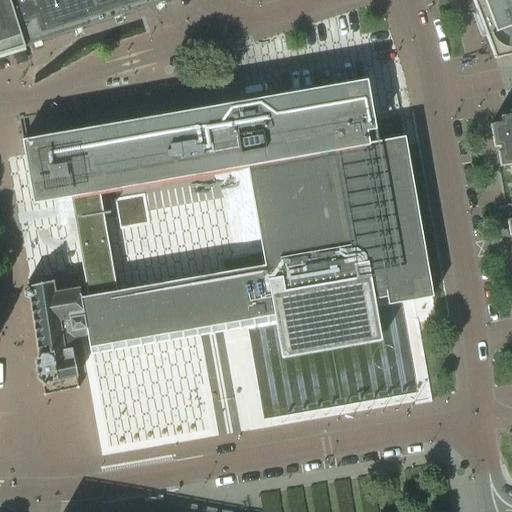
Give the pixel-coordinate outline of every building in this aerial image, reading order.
[(0,0),(0,56),(23,49),(20,39),(25,37),(12,0),(0,0)] [(12,0),(25,37),(20,39),(23,49),(159,6),(175,0),(12,0)] [(511,0),(472,0),(494,59),(511,55),(511,0)] [(371,62),(359,63),(362,81),(373,80),(371,62)] [(387,305),(432,298),(406,148),(404,138),(382,142),(377,143),(373,119),(366,81),(221,107),(22,141),(24,155),(33,204),(57,200),(62,199),(70,198),(80,257),(87,297),(80,299),(87,336),(91,357),(213,336),(275,325),(281,358),(380,341),(373,299),(386,296),(387,305)] [(511,219),(507,220),(510,235),(511,248),(511,111),(509,112),(510,115),(499,117),(500,123),(490,125),(494,147),(499,147),(500,152),(498,152),(500,167),(511,164),(511,219)] [(27,287),(28,289),(24,292),(25,297),(29,299),(38,354),(39,353),(39,355),(38,355),(38,356),(38,357),(39,359),(40,370),(41,370),(43,381),(42,381),(41,382),(43,383),(43,384),(44,386),(45,394),(44,396),(46,397),(47,395),(77,388),(79,390),(81,387),(78,386),(77,376),(74,359),(73,359),(72,351),(75,350),(73,339),(80,337),(87,336),(80,299),(78,289),(76,277),(52,281),(51,277),(39,279),(39,278),(30,280),(31,281),(29,281),(27,281),(28,287),(27,287)]
